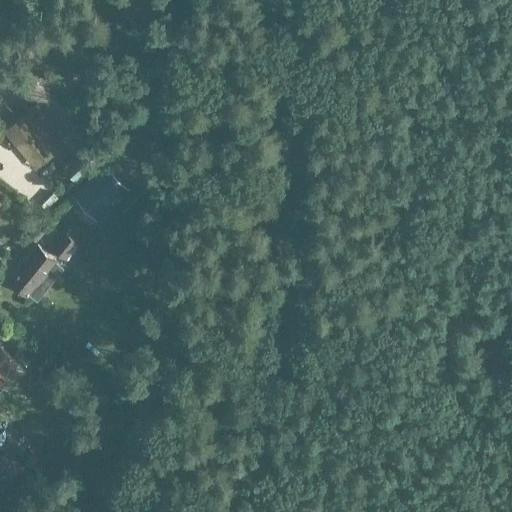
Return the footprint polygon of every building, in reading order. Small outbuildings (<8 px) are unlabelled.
[(69,142),(37,103),(4,129),(37,169),(69,142)] [(85,144),(63,166),(79,182),(101,161),(85,144)] [(130,187),(108,164),(74,196),(96,219),(130,187)] [(66,259),(80,242),(65,231),(52,249),(66,259)] [(36,246),(10,279),(28,294),(30,292),(35,297),(39,296),(54,278),(54,274),(48,270),(57,259),(38,244),(36,246)] [(155,321),(142,314),(137,325),(150,332),(155,321)] [(0,345),(0,375),(15,359),(0,345)]
